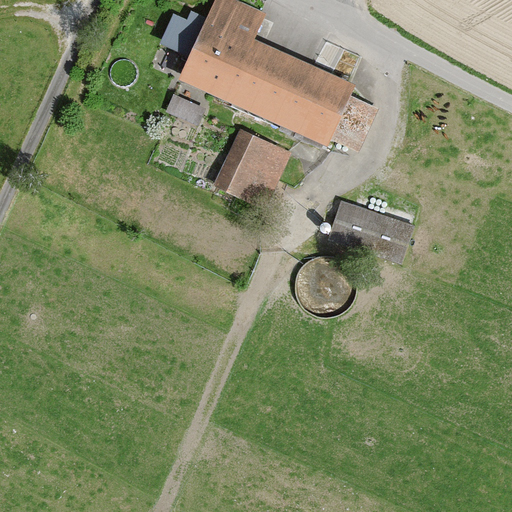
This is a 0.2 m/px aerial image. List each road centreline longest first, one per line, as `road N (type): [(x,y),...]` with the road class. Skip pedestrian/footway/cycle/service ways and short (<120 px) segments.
road 1 (track): [(0,221),(96,0)]
road 2 (unclassified): [(303,0),(511,104)]
